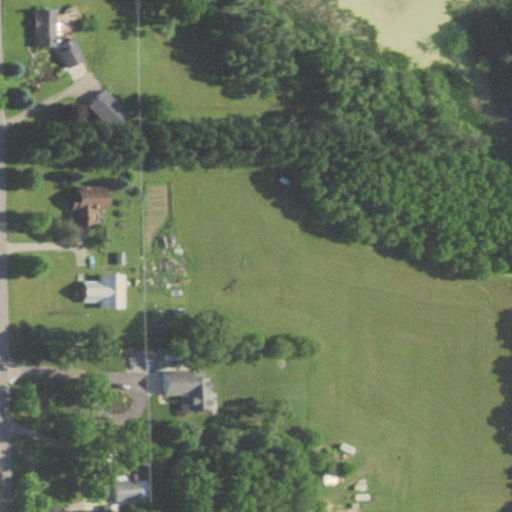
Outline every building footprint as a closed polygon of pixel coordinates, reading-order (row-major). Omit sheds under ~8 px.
[(28,11),(28,49),(47,49),(47,38),(50,38),(50,11),(28,11)] [(50,47),(61,70),(78,62),(67,39),(50,47)] [(66,227),(86,227),(86,213),(97,213),(98,197),(67,196),(66,227)] [(118,309),(118,276),(94,276),(94,309),(118,309)] [(202,378),(184,378),(183,373),(156,374),(157,397),(174,396),(175,412),(203,411),(202,378)] [(110,503),(137,499),(135,478),(107,482),(110,503)]
